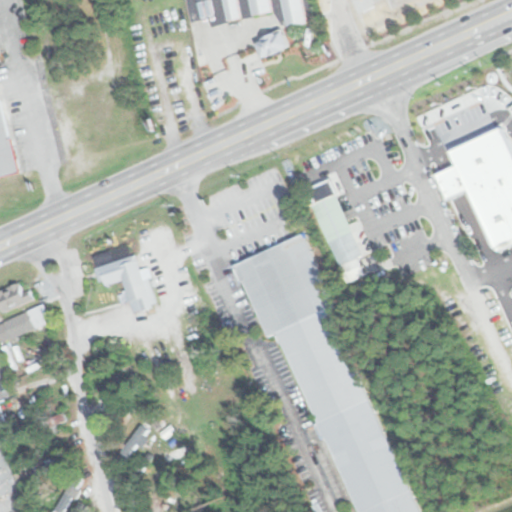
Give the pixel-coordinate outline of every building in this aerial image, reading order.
[(238,0),(223,0),(228,20),(242,17),(238,0)] [(270,11),(268,0),(248,0),(251,15),(270,11)] [(299,0),(278,0),(283,27),(303,23),(299,0)] [(256,40),(261,57),(289,48),(283,31),(256,40)] [(169,117),(189,110),(177,70),(186,68),(182,55),(152,64),(169,117)] [(0,176),(18,172),(0,102),(0,176)] [(450,146),(496,243),(511,236),(511,146),(501,123),(450,146)] [(366,275),(359,257),(362,256),(338,194),(343,192),(334,171),(306,182),(345,283),(366,275)] [(421,511),(332,306),(329,307),(298,236),(230,266),(262,341),(282,333),(359,511),(421,511)] [(101,270),(105,282),(123,277),(134,312),(151,306),(136,259),(101,270)] [(0,290),(0,301),(4,311),(32,298),(29,290),(22,293),(18,282),(0,290)] [(0,322),(0,340),(34,327),(27,311),(0,322)] [(150,430),(141,424),(121,453),(130,460),(150,430)]
